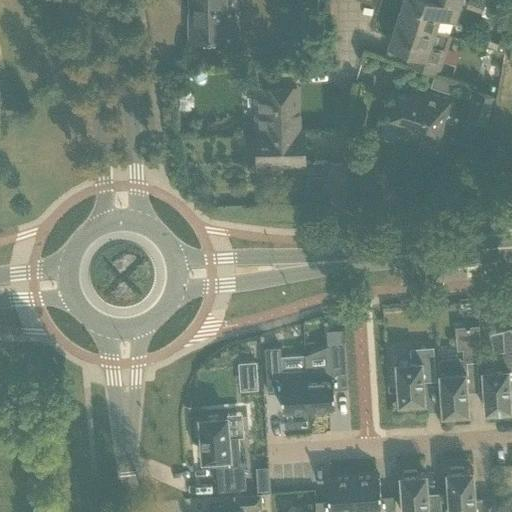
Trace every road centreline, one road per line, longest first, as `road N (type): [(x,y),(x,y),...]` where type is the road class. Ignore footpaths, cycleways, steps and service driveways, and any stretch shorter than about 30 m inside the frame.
road 1 (unclassified): [(80,0),(99,107),(101,225)]
road 2 (unclassified): [(141,224),(114,0)]
road 3 (tertiary): [(305,266),(511,247)]
road 4 (residential): [(313,451),(511,440)]
road 5 (tertiary): [(305,266),(171,256)]
road 6 (tertiary): [(174,295),(305,266)]
